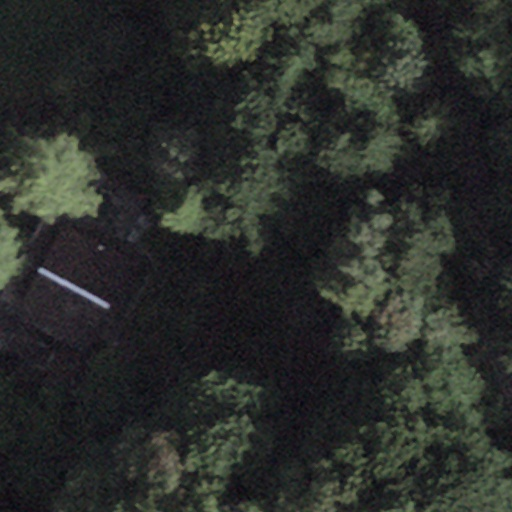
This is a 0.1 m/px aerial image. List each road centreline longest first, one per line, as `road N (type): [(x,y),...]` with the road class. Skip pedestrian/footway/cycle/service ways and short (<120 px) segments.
road 1 (unclassified): [(511,366),(484,260),(464,84),(437,0)]
road 2 (track): [(68,180),(208,0)]
